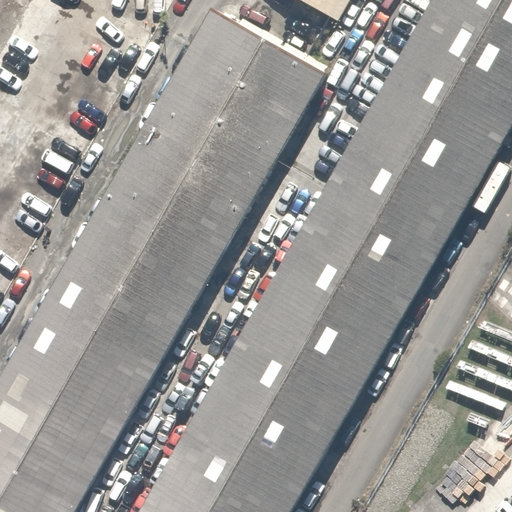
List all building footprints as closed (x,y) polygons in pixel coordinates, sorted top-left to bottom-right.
[(26,0),(0,46),(0,309),(169,0),(26,0)] [(511,0),(422,0),(141,511),(317,511),(511,155),(511,0)] [(351,0),(298,0),(339,22),(351,0)] [(91,511),(333,72),(221,11),(0,413),(0,489),(42,511),(91,511)] [(511,244),(496,261),(511,276),(511,244)]
